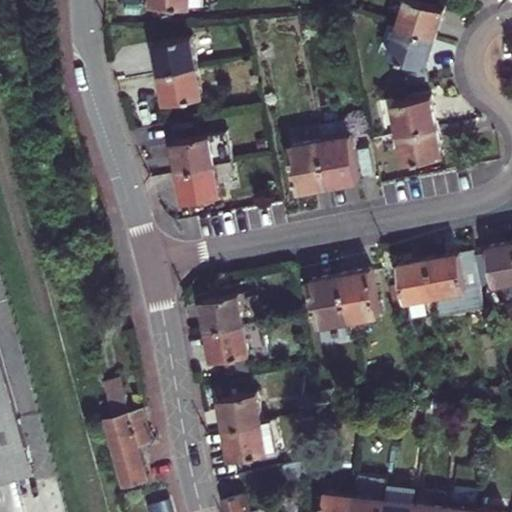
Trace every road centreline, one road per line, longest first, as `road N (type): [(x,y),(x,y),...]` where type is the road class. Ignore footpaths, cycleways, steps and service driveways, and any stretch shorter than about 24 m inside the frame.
road 1 (residential): [(151,259),(476,200),(511,177)]
road 2 (tertiary): [(86,0),(91,62),(151,259)]
road 3 (tertiary): [(151,259),(201,511)]
road 4 (residential): [(511,18),(480,37),(473,66),(485,93),(511,107)]
